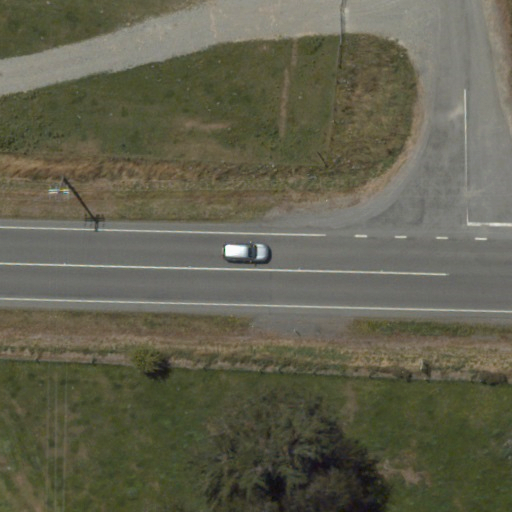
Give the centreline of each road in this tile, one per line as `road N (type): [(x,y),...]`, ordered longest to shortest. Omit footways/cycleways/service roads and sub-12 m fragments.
road 1 (trunk): [(0,264),(464,276)]
road 2 (unclassified): [(459,0),(464,276)]
